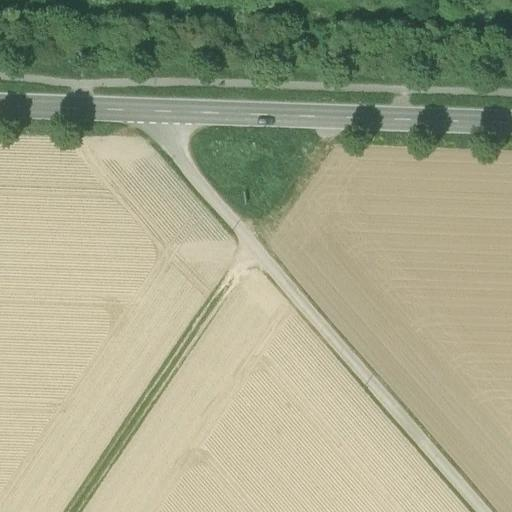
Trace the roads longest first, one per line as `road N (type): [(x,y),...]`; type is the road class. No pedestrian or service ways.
road 1 (unclassified): [(479,511),(135,111)]
road 2 (primary): [(511,124),(135,111)]
road 3 (track): [(74,511),(253,251)]
road 4 (primary): [(135,111),(0,107)]
